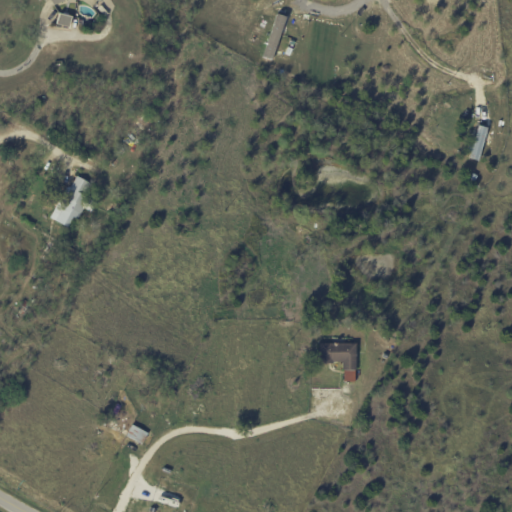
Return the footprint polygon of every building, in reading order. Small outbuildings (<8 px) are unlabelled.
[(105,17),(96,8),(100,5),(108,14),(105,17)] [(56,24),(59,13),(72,17),(69,28),(56,24)] [(262,57),(271,60),(284,16),(275,14),(262,57)] [(114,162),(127,169),(123,175),(110,168),(114,162)] [(84,181),(90,184),(83,196),(95,203),(90,212),(83,208),(76,220),(71,217),(65,227),(48,217),(61,196),(60,196),(65,188),(68,187),(69,188),(76,176),(84,181)] [(117,180),(127,185),(125,190),(115,185),(117,180)] [(52,242),(58,247),(52,256),(43,250),(49,241),(52,242)] [(39,277),(44,280),(39,289),(34,286),(39,277)] [(354,382),(343,382),(343,370),(342,370),(342,362),(333,362),(333,364),(319,364),(319,344),(356,344),(356,370),(355,370),(355,382),(354,382)] [(139,443),(126,436),(131,425),(147,434),(142,444),(139,443)]
